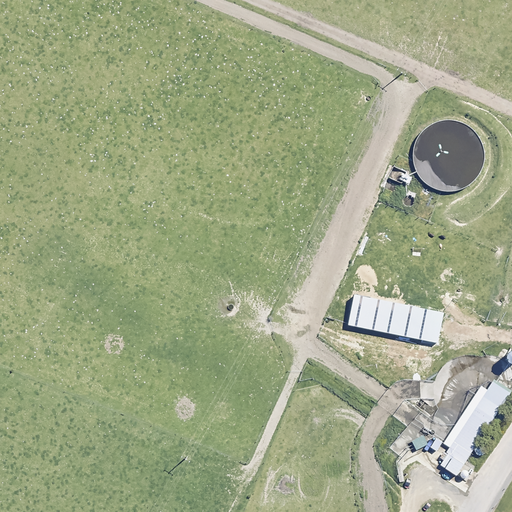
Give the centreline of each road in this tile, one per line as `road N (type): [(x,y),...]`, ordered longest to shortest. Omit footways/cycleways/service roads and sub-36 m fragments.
road 1 (track): [(208,0),(368,67),(396,88),(395,117),(301,341),(386,401),(367,438),(376,511)]
road 2 (track): [(252,0),(511,109)]
